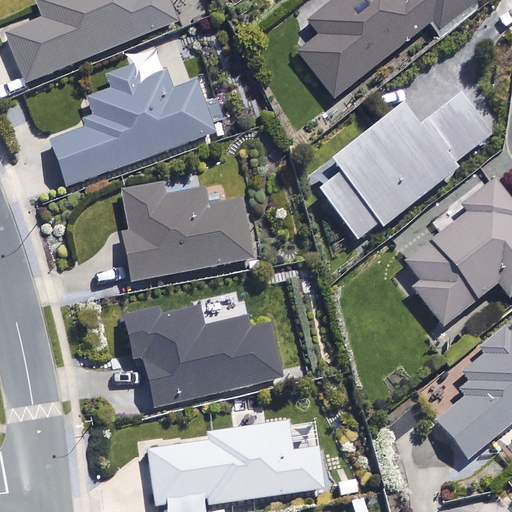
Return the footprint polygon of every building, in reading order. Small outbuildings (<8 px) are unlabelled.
[(40,0),(32,3),(39,21),(0,37),(20,86),(175,24),(165,0),(40,0)] [(204,0),(171,0),(183,29),(211,18),(204,0)] [(291,53),(328,101),(427,26),(438,40),(480,8),(473,0),(332,0),(302,23),(312,37),(291,53)] [(128,65),(105,73),(112,90),(84,100),(94,127),(45,144),(61,190),(213,137),(194,84),(169,93),(163,75),(135,85),(128,65)] [(90,119),(75,80),(24,100),(38,138),(90,119)] [(487,138),(454,96),(411,130),(393,107),(322,162),(332,175),(311,192),(352,243),(374,225),(378,230),(452,171),(449,167),(487,138)] [(511,293),(511,217),(489,186),(453,211),(458,218),(398,262),(415,285),(408,290),(436,329),(493,287),(503,300),(511,293)] [(203,210),(200,188),(157,196),(156,188),(117,195),(123,234),(116,235),(125,285),(249,263),(239,203),(203,210)] [(245,330),(243,320),(203,328),(199,307),(156,317),(155,311),(118,319),(127,362),(137,360),(148,410),(278,382),(266,325),(245,330)] [(511,326),(453,373),(468,392),(430,422),(462,462),(511,421),(511,326)] [(260,424),(258,410),(235,414),(238,433),(142,447),(151,507),(161,506),(162,511),(200,511),(200,508),(324,490),(318,450),(289,454),(284,421),(260,424)]
